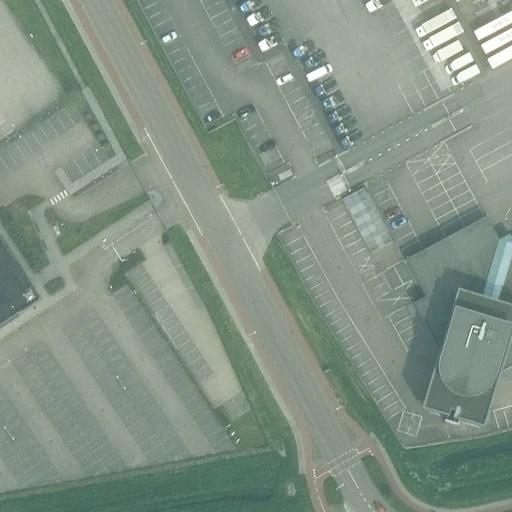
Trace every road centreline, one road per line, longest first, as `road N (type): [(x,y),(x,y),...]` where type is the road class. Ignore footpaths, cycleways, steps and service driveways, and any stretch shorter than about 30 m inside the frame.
road 1 (unclassified): [(245,274),(96,0)]
road 2 (unclassified): [(245,274),(365,511)]
road 3 (unknown): [(101,271),(216,442)]
road 4 (unknown): [(163,167),(92,183),(36,159),(0,182)]
road 5 (unknown): [(47,314),(136,460)]
road 6 (unknown): [(2,343),(71,464)]
